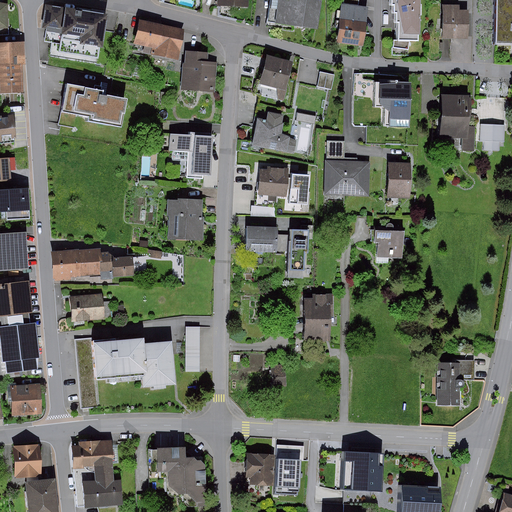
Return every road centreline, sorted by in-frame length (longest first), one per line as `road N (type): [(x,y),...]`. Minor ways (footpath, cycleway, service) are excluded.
road 1 (residential): [(30,0),(59,429)]
road 2 (residential): [(233,34),(218,426)]
road 3 (residential): [(511,71),(354,63),(233,34)]
road 4 (residential): [(218,426),(483,440)]
road 5 (residential): [(59,429),(218,426)]
road 6 (residential): [(511,318),(483,440)]
